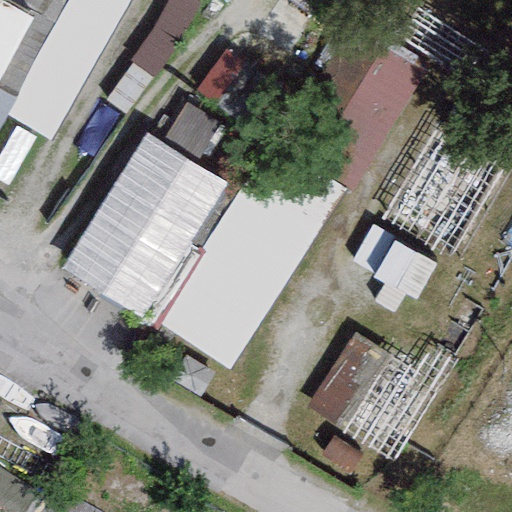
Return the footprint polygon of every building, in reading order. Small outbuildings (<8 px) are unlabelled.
[(26,0),(0,0),(0,140),(17,109),(74,140),(151,0),(202,0),(211,5),(213,0),(65,0),(56,16),(26,0)] [(165,74),(207,7),(196,0),(179,0),(142,60),(165,74)] [(511,0),(448,0),(511,36),(511,0)] [(373,190),(439,69),(364,28),(298,149),(373,190)] [(511,190),(511,160),(445,124),(391,223),(470,266),(511,190)] [(151,140),(77,275),(164,323),(238,187),(151,140)] [(340,195),(276,160),(179,336),(243,372),(340,195)] [(445,384),(366,341),(322,421),(401,464),(445,384)] [(48,494),(0,467),(0,511),(98,511),(52,486),(48,494)]
